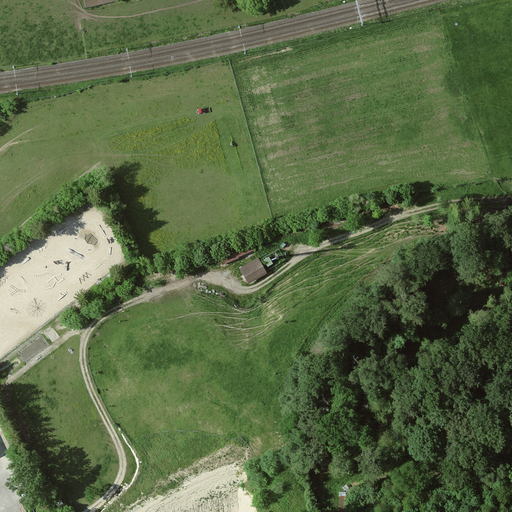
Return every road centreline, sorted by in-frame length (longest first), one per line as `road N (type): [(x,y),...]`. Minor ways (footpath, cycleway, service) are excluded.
road 1 (track): [(87,511),(114,486),(122,460),(82,357),(97,320),(203,275),(254,288),(311,248),(396,216),(511,198)]
road 2 (track): [(511,252),(311,248)]
road 3 (track): [(511,476),(350,475)]
